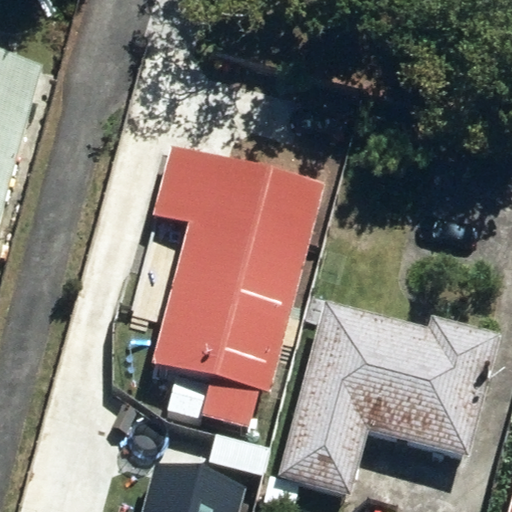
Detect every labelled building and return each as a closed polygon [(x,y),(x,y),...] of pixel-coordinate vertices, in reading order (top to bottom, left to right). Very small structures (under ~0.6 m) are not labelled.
[(0,195),(33,73),(0,64),(0,195)] [(194,425),(244,439),(254,402),(260,404),(316,193),(163,152),(145,221),(183,231),(144,374),(204,389),(194,425)] [(314,311),(269,484),(345,504),(361,442),(459,467),(491,343),(420,325),(417,337),(314,311)] [(239,511),(246,489),(154,466),(141,511),(239,511)] [(511,511),(511,482),(502,511),(511,511)] [(281,511),(283,511),(289,490),(261,483),(255,505),(281,511)]
